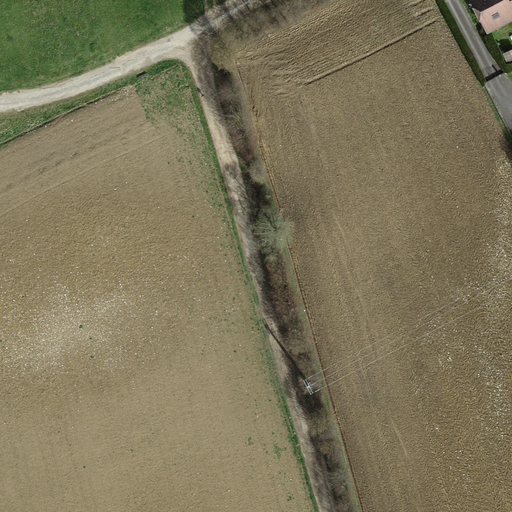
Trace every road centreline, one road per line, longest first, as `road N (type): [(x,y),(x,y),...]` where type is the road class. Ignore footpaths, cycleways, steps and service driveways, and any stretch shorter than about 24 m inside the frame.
road 1 (track): [(193,37),(324,511)]
road 2 (track): [(267,0),(53,93),(0,101)]
